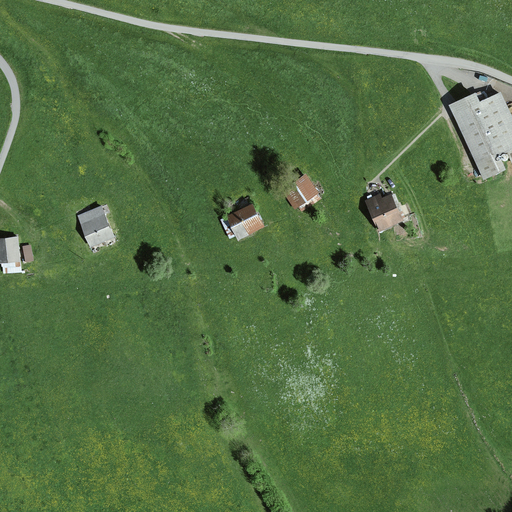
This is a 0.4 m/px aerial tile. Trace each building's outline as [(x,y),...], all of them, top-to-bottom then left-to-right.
[(472,94),(446,106),(481,185),(507,174),(500,159),(511,153),(511,116),(501,92),(476,104),(472,94)] [(304,177),(282,191),(296,212),(317,198),(304,177)] [(389,197),(367,205),(378,235),(400,227),(389,197)] [(248,201),(220,215),(234,244),(262,230),(248,201)] [(103,210),(77,219),(87,249),(113,240),(103,210)] [(17,236),(0,240),(0,262),(18,262),(17,236)] [(34,242),(26,244),(28,260),(36,258),(34,242)]
